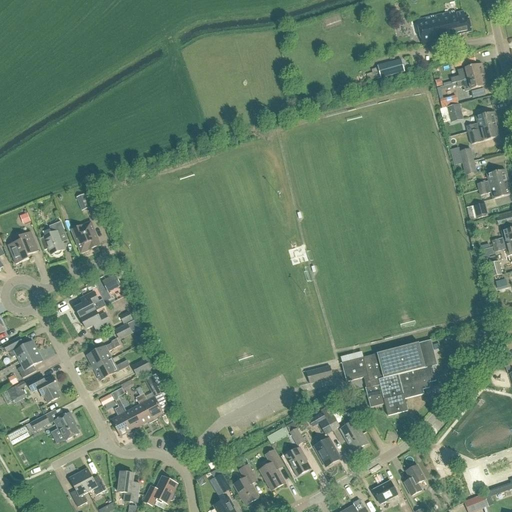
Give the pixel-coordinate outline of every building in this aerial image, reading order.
[(455,11),(416,20),(423,46),(432,45),(432,42),(441,39),(441,42),(442,42),(455,39),(454,36),(471,32),(468,17),(465,18),(463,13),(457,14),(455,11)] [(456,68),(476,63),(474,55),(454,60),(456,68)] [(369,83),(405,72),(402,61),(377,68),(371,70),(372,73),(366,75),(369,83)] [(450,79),(452,85),(457,83),(460,82),(460,83),(464,82),(465,81),(485,76),(482,65),(465,70),(457,72),(459,77),(450,79)] [(465,93),(470,92),(472,99),(486,96),(484,88),(487,87),(485,76),(465,81),(464,82),(460,83),(460,82),(457,83),(458,89),(464,87),(465,93)] [(442,101),(444,109),(448,108),(459,105),(457,97),(442,101)] [(447,108),(451,124),(463,121),(459,105),(447,108)] [(468,133),(498,125),(494,113),(476,118),(478,125),(467,128),(468,133)] [(498,125),(468,133),(471,146),(501,138),(498,125)] [(460,138),(457,142),(465,147),(467,142),(460,138)] [(460,153),(463,164),(473,162),(470,150),(460,153)] [(476,166),(488,161),(486,156),(474,161),(476,166)] [(463,164),(466,176),(476,173),(473,162),(463,164)] [(479,191),(508,183),(505,171),(487,176),(488,183),(477,185),(479,191)] [(508,183),(479,191),(480,197),(491,194),(493,201),(511,196),(508,183)] [(77,198),(82,212),(90,209),(84,195),(77,198)] [(474,207),(477,220),(487,218),(484,205),(474,207)] [(20,217),(23,225),(25,224),(30,222),(31,222),(27,214),(25,215),(20,217)] [(511,214),(496,218),(498,226),(504,225),(511,222),(511,214)] [(65,251),(62,244),(59,236),(65,234),(61,223),(50,227),(52,234),(44,238),(40,240),(44,252),(48,250),(51,257),(54,255),(56,257),(58,257),(60,256),(62,254),(62,252),(65,251)] [(89,251),(100,246),(92,227),(84,230),(83,227),(72,232),(80,251),(88,248),(89,251)] [(482,227),(482,240),(491,240),(490,227),(482,227)] [(494,248),(511,242),(511,229),(501,232),(503,239),(492,242),(494,248)] [(16,266),(29,260),(28,257),(39,252),(31,233),(19,238),(20,238),(14,241),(12,245),(8,247),(16,266)] [(511,242),(494,248),(495,254),(506,251),(508,257),(511,256),(511,242)] [(489,265),(492,278),(501,275),(498,263),(489,265)] [(116,275),(103,282),(106,288),(111,285),(114,291),(122,287),(116,275)] [(75,309),(81,320),(96,312),(106,307),(103,301),(99,303),(94,293),(83,299),(80,300),(83,305),(75,309)] [(94,327),(95,327),(98,333),(111,326),(105,315),(99,318),(96,312),(81,320),(86,331),(94,327)] [(123,325),(133,320),(130,314),(121,319),(123,325)] [(115,331),(119,338),(131,331),(128,325),(115,331)] [(20,338),(3,346),(7,353),(23,345),(20,338)] [(87,357),(93,370),(112,360),(109,353),(114,350),(120,347),(117,340),(112,342),(112,345),(87,357)] [(436,382),(433,368),(438,367),(431,341),(342,364),(346,383),(364,379),(366,389),(365,389),(371,409),(385,405),(388,417),(408,412),(405,400),(424,395),(423,390),(430,388),(429,384),(436,382)] [(20,362),(38,353),(33,343),(10,355),(12,359),(17,357),(20,362)] [(38,353),(20,362),(23,368),(18,370),(23,380),(36,372),(34,367),(43,362),(38,353)] [(133,368),(137,376),(150,369),(156,367),(152,359),(146,362),(146,361),(133,368)] [(112,360),(93,370),(100,382),(130,367),(127,362),(116,367),(112,360)] [(307,372),(310,385),(333,379),(330,366),(307,372)] [(12,387),(18,383),(14,375),(8,379),(12,387)] [(45,382),(42,375),(27,383),(32,394),(39,390),(43,399),(45,399),(48,405),(60,398),(57,392),(60,390),(53,377),(45,382)] [(124,392),(134,386),(131,381),(121,387),(124,392)] [(104,407),(115,401),(111,395),(100,401),(104,407)] [(144,395),(140,397),(154,423),(158,421),(157,419),(164,415),(162,413),(170,409),(162,395),(155,398),(148,402),(144,395)] [(150,425),(154,423),(140,397),(136,399),(140,406),(133,410),(142,426),(149,423),(150,425)] [(142,426),(133,410),(127,413),(120,401),(116,403),(119,408),(132,434),(136,432),(135,430),(142,426)] [(313,428),(320,424),(326,435),(339,428),(337,424),(344,421),(339,412),(335,405),(322,412),(322,413),(309,421),(313,428)] [(128,436),(132,434),(119,408),(115,410),(119,418),(112,421),(120,438),(127,434),(128,436)] [(57,445),(65,440),(66,442),(80,435),(74,425),(76,424),(70,414),(60,419),(54,423),(58,430),(51,433),(57,445)] [(31,432),(34,430),(36,432),(50,425),(46,417),(32,424),(28,426),(31,432)] [(353,453),(368,445),(355,423),(340,431),(353,453)] [(290,434),(298,446),(305,442),(297,430),(290,434)] [(326,468),(341,460),(329,440),(314,448),(326,468)] [(297,478),(311,470),(304,458),(305,458),(300,449),(285,457),(297,478)] [(272,492),(286,484),(278,471),(283,467),(275,452),(266,457),(271,465),(260,472),(272,492)] [(245,507),(260,499),(252,485),(257,482),(248,466),(240,471),(245,480),(234,486),(245,507)] [(411,498),(422,492),(418,485),(425,481),(417,467),(406,473),(410,480),(404,484),(411,498)] [(79,475),(89,493),(94,491),(97,496),(106,491),(100,479),(95,482),(88,470),(79,475)] [(137,504),(140,485),(133,484),(134,475),(121,474),(118,494),(125,494),(124,502),(137,504)] [(84,496),(89,493),(79,475),(70,479),(76,492),(71,495),(78,508),(88,503),(84,496)] [(214,479),(223,495),(231,490),(222,475),(214,479)] [(151,488),(144,503),(152,507),(156,499),(167,505),(169,501),(171,502),(174,501),(176,497),(175,495),(173,494),(177,486),(163,479),(157,491),(151,488)] [(394,489),(390,482),(373,491),(380,505),(397,496),(399,499),(404,496),(399,487),(394,489)] [(488,493),(483,495),(488,507),(494,505),(490,497),(488,493)] [(464,503),(467,511),(477,511),(488,508),(488,507),(483,495),(464,503)] [(217,511),(234,511),(231,505),(232,504),(228,499),(214,507),(217,511)]
